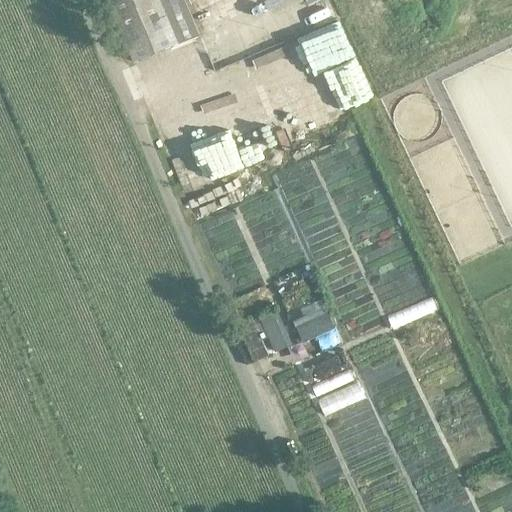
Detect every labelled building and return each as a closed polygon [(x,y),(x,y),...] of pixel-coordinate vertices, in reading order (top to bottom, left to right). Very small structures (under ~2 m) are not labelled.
[(199,34),(184,0),(107,0),(134,62),(199,34)] [(212,101),(221,125),(240,118),(231,94),(212,101)] [(163,140),(176,176),(200,167),(189,137),(177,141),(175,136),(163,140)] [(322,299),(301,309),(300,307),(289,312),(304,343),(336,328),(322,299)] [(258,313),(275,353),(293,345),(275,305),(258,313)]
